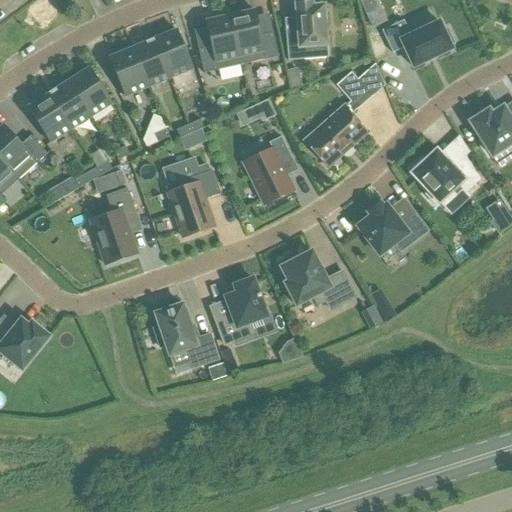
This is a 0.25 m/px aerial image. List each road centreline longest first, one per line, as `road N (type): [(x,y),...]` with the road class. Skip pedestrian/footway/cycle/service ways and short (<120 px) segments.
road 1 (residential): [(0,249),(53,301),(101,303),(265,241),(332,204),(429,114),(511,63)]
road 2 (primary): [(317,511),(511,450)]
road 3 (residential): [(174,0),(120,15),(0,91)]
